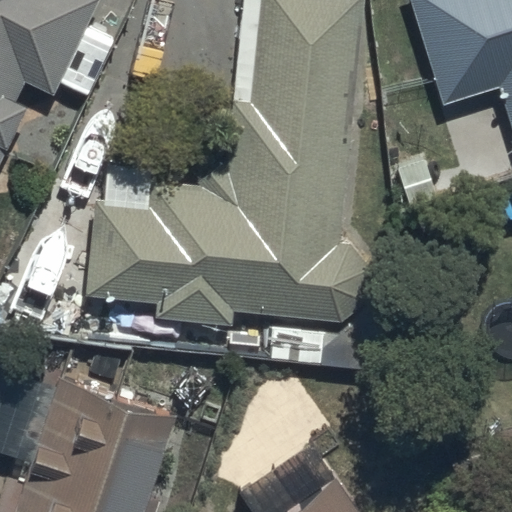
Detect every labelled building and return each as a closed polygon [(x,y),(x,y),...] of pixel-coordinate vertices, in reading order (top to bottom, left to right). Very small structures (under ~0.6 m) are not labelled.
[(0,0),(0,123),(17,86),(11,83),(18,66),(50,81),(86,0),(0,0)] [(333,224),(354,0),(253,0),(247,82),(219,81),(217,143),(191,166),(142,162),(140,188),(87,184),(79,281),(151,287),(150,303),(225,309),(227,293),(337,302),(340,302),(342,301),(345,299),(348,298),(350,296),(352,295),(355,293),(357,291),(358,288),(360,286),(362,283),(363,281),(364,278),(365,275),(366,273),(367,270),(367,267),(367,264),(367,261),(367,258),(366,255),(366,252),(365,250),(364,247),(362,244),(361,242),(359,239),(357,237),(356,235),(353,233),(351,231),(349,229),(346,228),(344,226),(341,225),(333,224)] [(511,0),(408,0),(434,84),(493,66),(511,130),(511,0)] [(134,511),(165,397),(52,358),(3,511),(134,511)] [(367,511),(323,447),(227,511),(367,511)]
